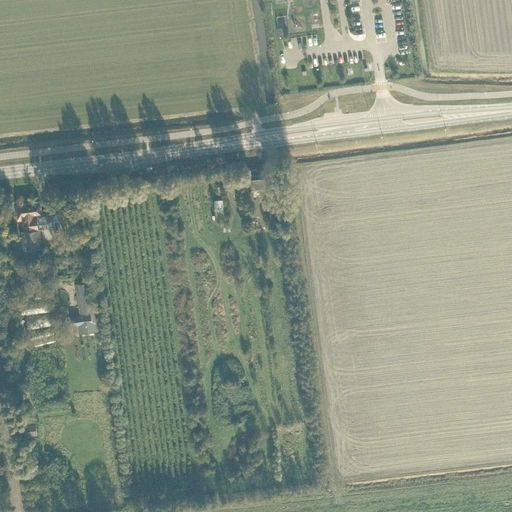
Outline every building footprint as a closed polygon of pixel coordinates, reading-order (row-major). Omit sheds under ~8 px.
[(259,190),(268,189),(266,174),(247,176),(249,191),(252,190),(253,195),(260,195),(259,190)] [(271,205),(279,204),(277,190),(269,191),(271,205)] [(58,212),(42,214),(40,201),(16,204),(18,220),(22,220),(23,230),(21,230),(23,249),(42,247),(40,229),(59,227),(58,212)] [(71,316),(73,326),(93,324),(91,311),(94,311),(90,281),(75,283),(80,313),(82,313),(82,314),(71,316)] [(53,312),(52,301),(22,302),(23,313),(53,312)] [(30,338),(56,336),(55,329),(29,332),(30,338)] [(36,424),(24,425),(25,436),(37,435),(36,424)]
